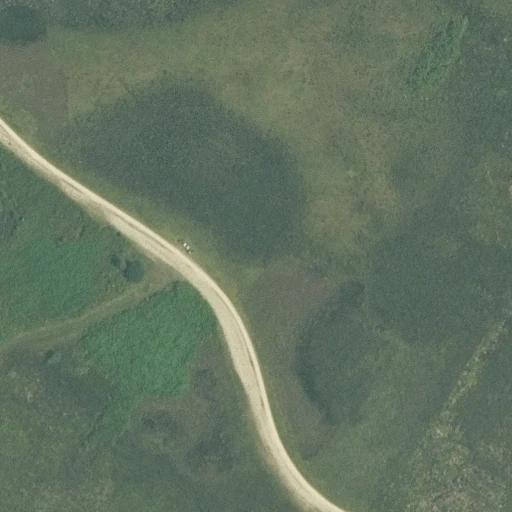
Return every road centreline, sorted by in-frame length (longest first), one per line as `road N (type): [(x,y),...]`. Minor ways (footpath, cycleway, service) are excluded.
road 1 (track): [(311,511),(266,452),(213,308),(159,259)]
road 2 (track): [(0,146),(159,259)]
